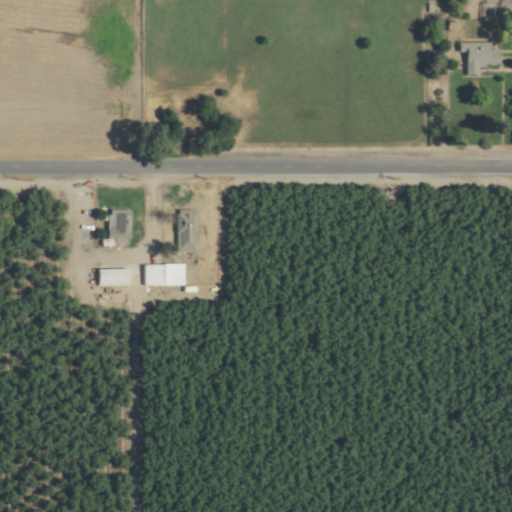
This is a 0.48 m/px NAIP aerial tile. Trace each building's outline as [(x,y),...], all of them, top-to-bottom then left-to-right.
[(485,41),(453,42),(453,51),(460,51),(460,74),(474,73),(474,65),(494,64),(493,47),(485,47),(485,41)] [(100,237),(108,238),(108,243),(123,243),(124,208),(106,207),(106,228),(100,228),(100,237)] [(172,252),(191,251),(190,208),(170,209),(172,252)] [(137,285),(178,284),(177,262),(137,263),(137,285)] [(126,285),(126,267),(91,268),(91,285),(126,285)]
